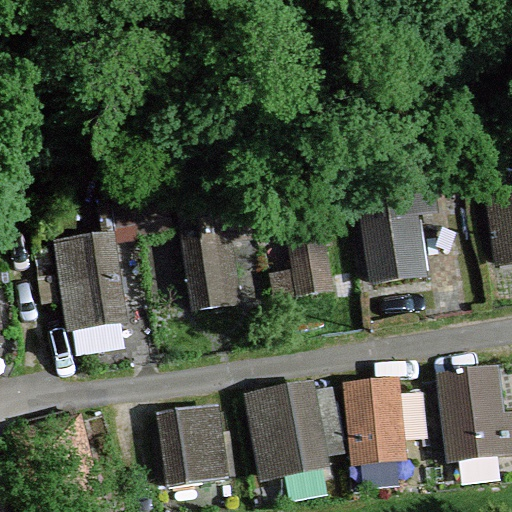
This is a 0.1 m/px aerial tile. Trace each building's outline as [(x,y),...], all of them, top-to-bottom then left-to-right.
[(511,186),(484,190),(495,267),(511,264),(511,186)] [(415,192),(356,201),(369,285),(428,276),(415,192)] [(215,207),(175,213),(190,310),(242,302),(231,229),(219,230),(215,207)] [(115,230),(52,239),(66,331),(128,322),(115,230)] [(326,232),(285,238),(294,295),(335,289),(326,232)] [(498,364),(435,372),(447,464),(511,455),(511,411),(504,412),(498,364)] [(399,377),(343,382),(351,465),(407,460),(399,377)] [(313,380),(243,393),(260,480),(330,466),(313,380)] [(220,404),(157,411),(166,485),(229,478),(220,404)] [(102,410),(24,422),(34,488),(112,476),(102,410)]
